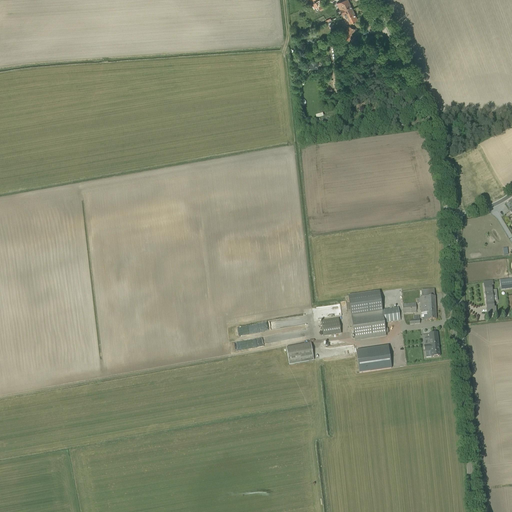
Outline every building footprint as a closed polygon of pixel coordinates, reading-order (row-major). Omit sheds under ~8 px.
[(357,19),(348,1),(341,5),(342,8),(341,9),(345,18),(347,18),(349,23),(357,19)] [(342,37),(349,40),(355,29),(348,26),(342,37)] [(511,279),(499,281),(500,287),(511,285),(511,279)] [(496,295),(492,296),(491,282),(483,283),(487,315),(494,314),(493,302),(497,301),(496,295)] [(420,299),(417,299),(417,304),(420,304),(421,312),(421,318),(424,318),(424,321),(436,320),(435,297),(434,291),(434,290),(421,290),(421,292),(422,297),(420,298),(420,299)] [(400,321),(398,308),(382,310),(379,293),(348,298),(351,317),(354,341),(386,336),(384,323),(400,321)] [(403,304),(403,313),(416,313),(416,304),(403,304)] [(321,321),(323,337),(341,335),(338,318),(321,321)] [(249,335),(248,329),(247,329),(247,327),(237,327),(238,335),(249,335)] [(440,356),(437,333),(428,334),(430,345),(424,346),(424,352),(430,351),(431,357),(440,356)] [(286,348),(289,365),(313,360),(310,344),(286,348)] [(353,354),(352,345),(323,348),(324,357),(353,354)] [(391,369),(388,348),(356,353),(359,373),(391,369)]
